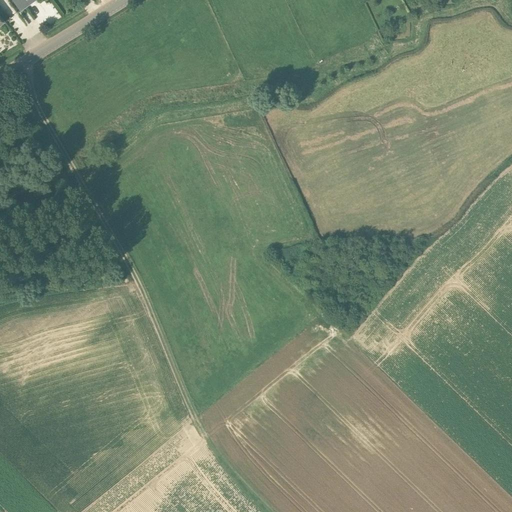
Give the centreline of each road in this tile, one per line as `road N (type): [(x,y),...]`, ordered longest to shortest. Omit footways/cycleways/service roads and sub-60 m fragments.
road 1 (track): [(26,60),(34,100),(135,277),(195,423)]
road 2 (tertiary): [(0,77),(124,0)]
